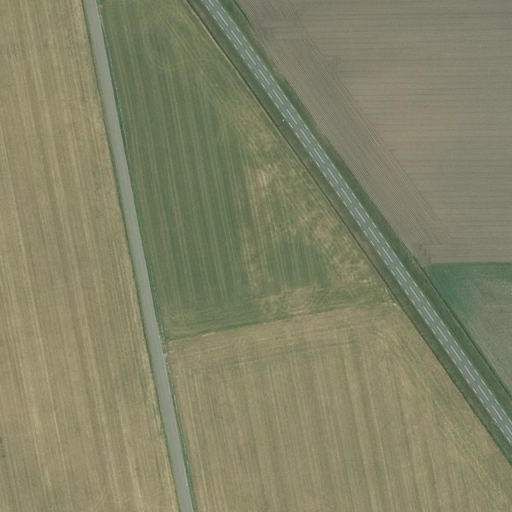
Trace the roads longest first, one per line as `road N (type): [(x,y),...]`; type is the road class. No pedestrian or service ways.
road 1 (secondary): [(511,434),(208,0)]
road 2 (unclassified): [(188,511),(89,0)]
